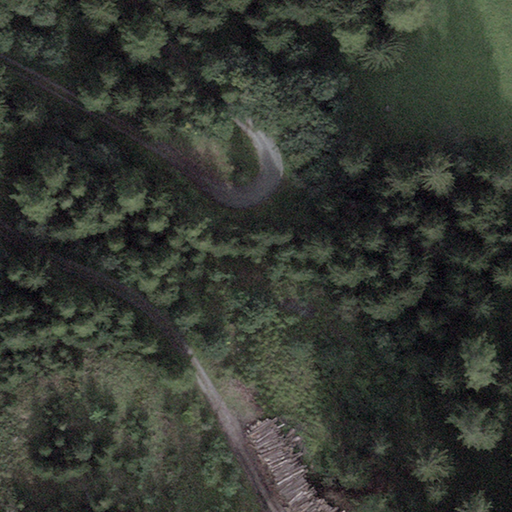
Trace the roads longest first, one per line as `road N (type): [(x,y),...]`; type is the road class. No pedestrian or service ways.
road 1 (track): [(137,0),(268,146),(265,183),(250,195),(205,188),(139,135),(0,53)]
road 2 (track): [(0,235),(133,302),(172,337),(280,511)]
